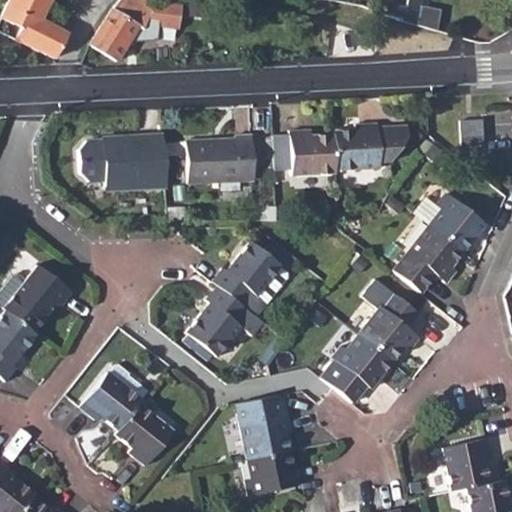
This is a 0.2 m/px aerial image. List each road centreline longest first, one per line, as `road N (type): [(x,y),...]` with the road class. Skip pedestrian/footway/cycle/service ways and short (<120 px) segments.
road 1 (residential): [(511,68),(61,91)]
road 2 (residential): [(26,422),(127,289),(10,194),(31,94)]
road 3 (residential): [(321,399),(359,436),(403,420),(480,342)]
